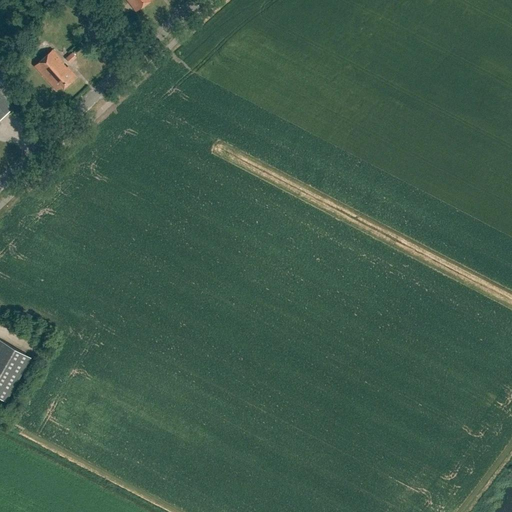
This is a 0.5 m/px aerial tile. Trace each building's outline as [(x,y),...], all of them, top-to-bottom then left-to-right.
[(126,0),(136,12),(151,0),(126,0)] [(90,7),(79,11),(86,28),(97,23),(90,7)] [(54,50),(35,66),(57,91),(62,86),(64,88),(76,77),(65,65),(67,64),(54,50)] [(66,58),(71,64),(78,58),(73,53),(66,58)] [(0,116),(14,104),(0,88),(0,116)] [(31,357),(0,339),(0,397),(6,401),(31,357)]
